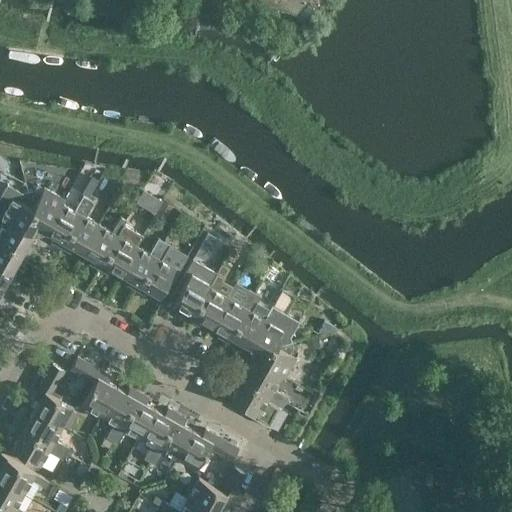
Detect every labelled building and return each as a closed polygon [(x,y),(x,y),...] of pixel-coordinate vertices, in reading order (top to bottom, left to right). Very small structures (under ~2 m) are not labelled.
[(295,9),(301,0),(269,0),(269,1),(295,9)] [(32,230),(39,228),(27,189),(21,191),(7,182),(0,194),(0,214),(4,216),(4,215),(32,231),(32,230)] [(27,189),(39,228),(45,227),(46,227),(61,200),(62,201),(64,197),(43,185),(40,191),(33,188),(27,189)] [(78,200),(89,206),(94,199),(83,192),(78,200)] [(61,200),(46,227),(55,232),(51,238),(61,244),(79,211),(74,208),(62,201),(61,200)] [(74,208),(79,211),(85,214),(89,206),(78,200),(74,208)] [(98,221),(85,214),(79,211),(61,244),(70,249),(74,243),(83,248),(98,221)] [(111,229),(117,232),(123,221),(126,217),(120,214),(111,229)] [(0,237),(27,253),(32,243),(26,240),(32,231),(4,215),(4,216),(0,222),(0,237)] [(89,260),(98,265),(117,232),(111,229),(98,221),(83,248),(92,254),(89,260)] [(111,264),(120,269),(136,242),(142,232),(123,221),(117,232),(98,265),(107,270),(111,264)] [(153,243),(165,249),(169,242),(164,239),(168,232),(162,229),(158,235),(157,235),(153,243)] [(0,262),(11,268),(16,259),(22,262),(27,253),(0,237),(0,262)] [(136,242),(120,269),(130,275),(126,281),(136,286),(155,253),(149,250),(136,242)] [(149,250),(155,253),(161,256),(165,249),(153,243),(149,250)] [(155,253),(136,286),(145,291),(148,285),(159,292),(175,264),(161,256),(155,253)] [(11,268),(0,262),(0,286),(6,290),(11,281),(5,277),(11,268)] [(206,272),(218,279),(222,271),(211,265),(206,272)] [(180,311),(189,316),(208,283),(202,280),(188,272),(172,299),(183,305),(180,311)] [(202,280),(208,283),(214,287),(218,279),(206,272),(202,280)] [(208,283),(189,316),(198,322),(200,319),(209,324),(211,321),(227,294),(214,287),(208,283)] [(244,294),(256,301),(260,293),(249,286),(244,294)] [(217,332),(227,337),(246,305),(240,301),(227,294),(211,321),(221,326),(217,332)] [(244,294),(240,301),(246,305),(252,308),(256,301),(244,294)] [(240,337),(250,343),(265,315),(264,315),(268,307),(256,301),(252,308),(246,305),(227,337),(236,343),(240,337)] [(252,349),(292,338),(291,333),(299,319),(272,303),(273,303),(271,302),(268,307),(264,315),(265,315),(250,343),(251,343),(252,349)] [(292,338),(252,349),(254,355),(254,356),(281,372),(280,373),(284,375),(296,355),(290,351),(294,344),(292,338)] [(102,412),(117,384),(107,378),(111,373),(77,354),(71,366),(94,379),(82,401),(102,412)] [(281,372),(254,356),(248,366),(242,362),(236,371),(270,391),(273,385),(280,373),(281,372)] [(39,398),(34,408),(62,423),(70,427),(77,414),(69,410),(73,404),(51,391),(64,368),(52,361),(33,395),(39,398)] [(270,391),(236,371),(231,381),(238,384),(232,395),(259,411),(267,397),(270,391)] [(288,393),(310,404),(317,392),(295,380),(288,393)] [(117,384),(102,412),(115,420),(120,423),(139,389),(130,384),(127,389),(117,384)] [(273,385),(270,391),(267,397),(275,401),(281,389),(273,385)] [(139,434),(155,405),(145,400),(148,394),(139,389),(120,423),(115,420),(111,427),(122,434),(126,426),(139,434)] [(281,389),(275,401),(282,405),(288,394),(281,389)] [(155,405),(139,434),(152,441),(158,444),(177,410),(167,405),(164,411),(155,405)] [(62,423),(34,408),(28,417),(22,414),(17,423),(51,442),(48,447),(55,451),(62,440),(55,436),(62,423)] [(177,455),(192,427),(183,421),(186,416),(177,410),(158,444),(152,441),(148,448),(159,455),(164,447),(177,455)] [(51,442),(17,423),(12,432),(17,435),(11,446),(40,462),(48,447),(51,442)] [(192,427),(177,455),(196,466),(209,444),(232,457),(239,446),(205,426),(202,432),(192,427)] [(122,434),(111,427),(102,443),(108,446),(113,438),(118,441),(122,434)] [(62,440),(55,451),(63,456),(69,444),(62,440)] [(159,455),(148,448),(144,455),(155,462),(159,455)] [(0,467),(0,476),(24,490),(32,495),(40,481),(46,485),(50,479),(1,451),(0,453),(0,464),(1,465),(0,467)] [(188,495),(215,510),(221,501),(227,504),(246,471),(234,464),(220,487),(199,475),(188,495)] [(24,490),(0,476),(0,501),(13,509),(11,511),(20,511),(24,508),(16,503),(24,490)] [(214,511),(215,510),(188,495),(180,508),(177,511),(214,511)] [(160,511),(168,511),(173,504),(165,499),(158,511),(160,511)] [(0,511),(11,511),(13,509),(0,501),(0,511)]
